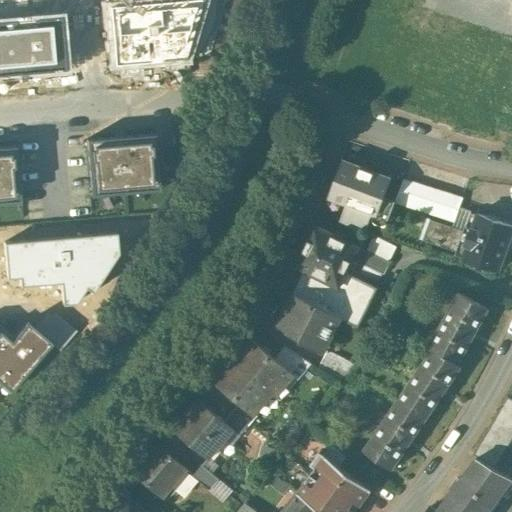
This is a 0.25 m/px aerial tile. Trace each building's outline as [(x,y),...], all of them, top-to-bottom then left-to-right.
[(197,0),(135,0),(105,3),(110,62),(181,56),(197,0)] [(59,12),(0,17),(0,70),(64,64),(59,12)] [(333,61),(319,57),(314,75),(373,91),(378,74),(333,62),(333,61)] [(160,133),(85,139),(88,188),(106,187),(106,193),(142,190),(141,182),(157,181),(156,170),(163,169),(160,133)] [(15,146),(0,146),(0,203),(4,203),(3,194),(18,192),(15,146)] [(391,178),(342,160),(328,196),(346,203),(372,213),(377,215),(384,196),(391,178)] [(462,198),(403,180),(395,200),(455,219),(462,198)] [(395,200),(384,196),(377,215),(388,219),(395,200)] [(372,213),(346,203),(339,222),(365,232),(372,213)] [(511,230),(511,226),(477,214),(473,228),(463,256),(498,269),(511,230)] [(464,231),(430,218),(423,239),(457,252),(457,253),(463,256),(473,228),(466,225),(464,231)] [(358,246),(315,225),(295,264),(303,268),(339,286),(346,272),(352,259),(358,246)] [(117,232),(3,241),(6,279),(21,278),(22,287),(60,284),(62,306),(75,305),(85,289),(92,293),(118,251),(117,232)] [(390,262),(358,246),(352,259),(364,265),(384,275),(390,262)] [(364,265),(352,259),(346,272),(357,278),(364,265)] [(346,272),(339,286),(303,268),(291,293),(293,294),(339,317),(358,326),(377,288),(357,278),(346,272)] [(377,288),(358,326),(370,332),(390,294),(377,288)] [(488,308),(458,292),(427,347),(430,349),(458,364),(488,308)] [(339,317),(293,294),(278,324),(290,330),(289,332),(301,338),(300,340),(319,349),(324,337),(328,339),(339,317)] [(51,342),(26,322),(11,341),(0,331),(0,380),(10,390),(51,342)] [(274,358),(249,337),(231,359),(267,389),(270,392),(274,395),(291,374),(292,373),(274,358)] [(311,363),(284,345),(274,358),(292,373),(291,374),(297,379),(311,363)] [(458,364),(430,349),(397,399),(426,417),(461,366),(458,364)] [(325,364),(348,376),(355,362),(332,350),(325,364)] [(267,389),(231,359),(213,380),(239,402),(249,410),(250,409),(267,389)] [(511,398),(507,396),(472,454),(476,457),(477,457),(495,468),(511,439),(511,398)] [(198,399),(173,428),(209,457),(233,428),(198,399)] [(426,417),(397,399),(363,449),(392,468),(426,417)] [(257,415),(250,409),(249,410),(239,402),(232,411),(249,425),(257,415)] [(186,467),(159,445),(136,472),(163,495),(186,467)] [(346,456),(331,445),(324,455),(339,466),(346,456)] [(324,455),(319,451),(309,464),(314,468),(297,492),(299,493),(324,511),(354,511),(355,511),(349,507),(354,500),(360,505),(371,489),(339,466),(324,455)] [(476,457),(460,480),(457,478),(450,486),(453,489),(436,511),(437,511),(484,511),(498,494),(499,494),(506,485),(504,483),(509,477),(495,468),(477,457),(476,457)] [(219,479),(203,465),(194,475),(211,489),(219,479)] [(146,511),(121,490),(102,511),(146,511)] [(324,511),(299,493),(284,511),(324,511)] [(236,511),(260,511),(245,501),(236,511)]
